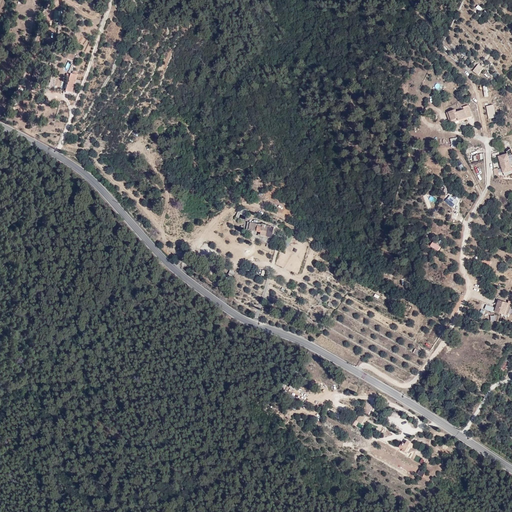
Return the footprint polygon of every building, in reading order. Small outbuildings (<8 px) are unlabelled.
[(472,71),(478,75),(484,67),(478,63),(472,71)] [(80,75),(73,73),(69,91),(76,92),(80,75)] [(457,110),(456,108),(447,111),(449,120),(459,117),(459,119),(472,115),(469,104),(464,106),(464,108),(457,110)] [(493,104),(486,105),(488,118),(496,117),(493,104)] [(458,136),(450,138),(452,145),(459,144),(458,136)] [(511,167),(511,164),(511,163),(511,151),(511,150),(497,154),(501,167),(497,168),(499,172),(507,170),(508,173),(511,171),(511,167)] [(445,201),(453,208),(458,201),(451,194),(445,201)] [(274,237),(276,224),(248,222),(247,228),(259,230),(258,235),(274,237)] [(439,250),(442,246),(434,240),(431,245),(439,250)] [(506,301),(498,299),(494,311),(510,316),(511,309),(511,299),(506,298),(506,301)] [(286,394),(300,400),(304,392),(289,386),(286,394)] [(362,413),(354,424),(361,429),(369,418),(362,413)] [(409,439),(406,443),(403,441),(399,447),(408,453),(415,443),(409,439)]
